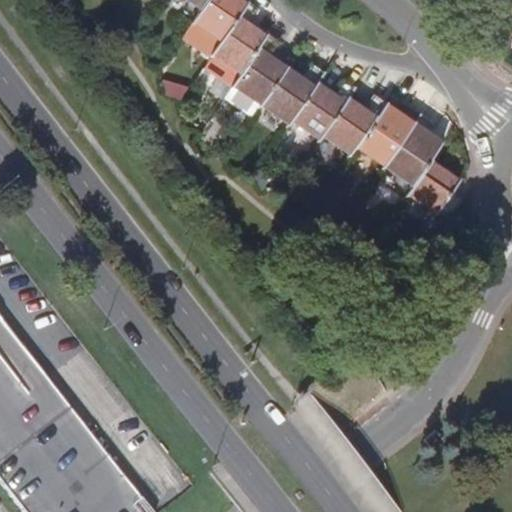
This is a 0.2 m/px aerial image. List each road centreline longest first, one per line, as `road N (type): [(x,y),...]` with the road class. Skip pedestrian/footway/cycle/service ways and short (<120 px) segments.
road 1 (primary): [(340,511),(0,72)]
road 2 (primary): [(0,154),(277,511)]
road 3 (unclassified): [(282,511),(418,403),(511,251)]
road 4 (residential): [(508,134),(434,40),(376,0)]
